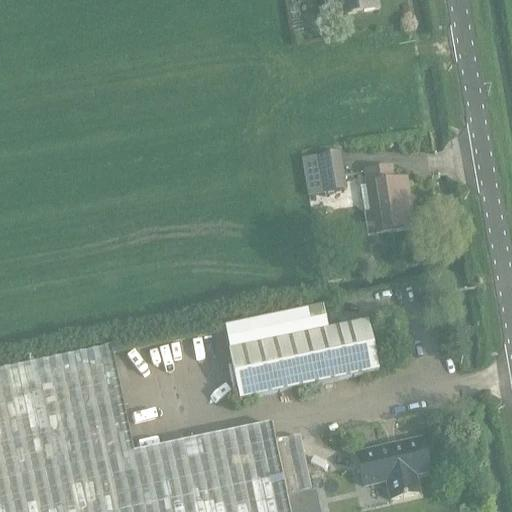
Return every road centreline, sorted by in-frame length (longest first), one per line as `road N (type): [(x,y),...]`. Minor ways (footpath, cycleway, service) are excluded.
road 1 (unknown): [(511,368),(301,415),(204,420),(181,405)]
road 2 (unclassified): [(511,303),(458,0)]
